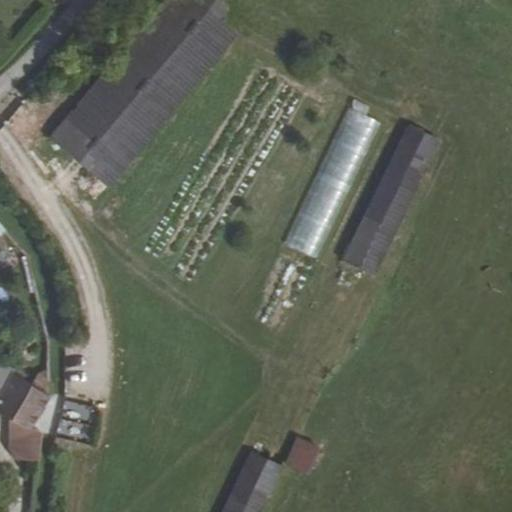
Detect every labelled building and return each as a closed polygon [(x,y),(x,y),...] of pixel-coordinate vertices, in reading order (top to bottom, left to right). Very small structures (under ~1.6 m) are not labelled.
[(160,0),(40,148),(76,179),(100,198),(157,125),(224,42),(204,26),(212,17),(190,0),(183,10),(171,0),(160,0)] [(380,129),(349,114),(286,252),(316,264),(380,129)] [(428,146),(395,132),(335,271),(369,285),(428,146)] [(18,375),(0,364),(0,431),(6,455),(22,453),(22,437),(8,431),(22,405),(21,393),(18,375)] [(297,435),(285,462),(308,472),(320,445),(297,435)] [(226,511),(265,511),(287,468),(256,452),(226,511)]
